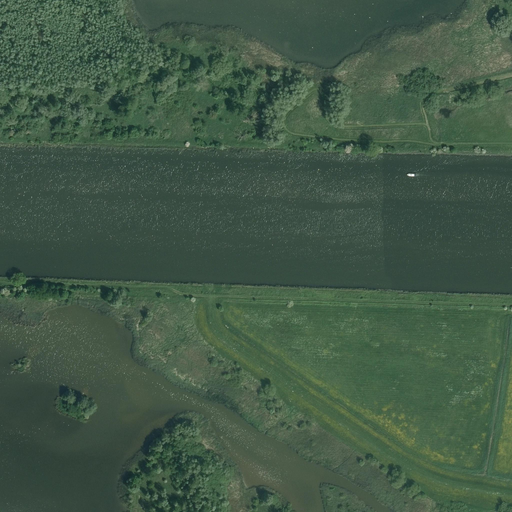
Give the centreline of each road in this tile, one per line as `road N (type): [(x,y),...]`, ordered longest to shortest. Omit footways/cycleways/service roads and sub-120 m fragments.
road 1 (track): [(0,282),(511,306)]
road 2 (track): [(511,492),(412,469),(242,352),(211,321),(213,299)]
road 3 (track): [(426,122),(333,124),(319,90),(285,123),(306,134),(432,142)]
road 4 (track): [(511,74),(421,102),(435,144),(511,144)]
